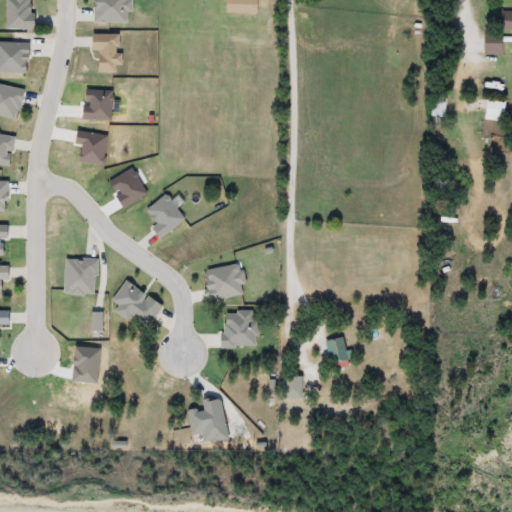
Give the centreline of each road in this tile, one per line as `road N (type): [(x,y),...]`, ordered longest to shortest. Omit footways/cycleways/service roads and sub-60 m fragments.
road 1 (residential): [(64,0),(37,155),(34,353)]
road 2 (residential): [(292,0),(293,300)]
road 3 (residential): [(37,185),(68,187),(107,233),(177,286),(182,354)]
